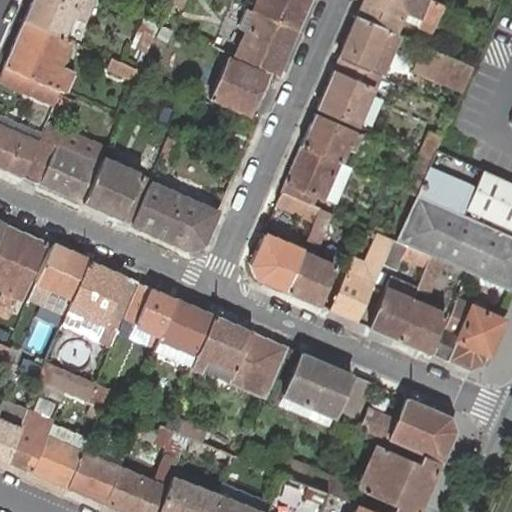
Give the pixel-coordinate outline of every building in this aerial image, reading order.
[(31,0),(23,19),(60,35),(69,16),(72,18),(83,22),(92,0),(31,0)] [(295,30),(308,0),(255,0),(252,8),(252,10),(295,30)] [(430,31),(441,5),(429,0),(362,0),(355,16),(382,28),(392,32),(398,18),(418,26),(430,31)] [(276,74),(295,30),(252,10),(245,7),(237,27),(246,30),(234,57),(276,74)] [(355,16),(337,58),(364,70),(376,75),(383,57),(372,52),(382,28),(355,16)] [(46,85),(49,85),(60,59),(66,46),(69,39),(60,35),(23,19),(2,66),(36,80),(46,85)] [(147,50),(157,24),(147,20),(136,46),(147,50)] [(166,41),(170,29),(160,24),(155,36),(166,41)] [(435,72),(462,84),(470,67),(423,46),(413,70),(432,78),(435,72)] [(222,69),(228,57),(218,53),(212,66),(222,69)] [(211,94),(210,97),(248,114),(256,97),(265,78),(266,74),(228,57),(222,69),(211,94)] [(135,77),(138,70),(111,58),(108,64),(135,77)] [(332,70),(315,109),(353,125),(370,86),(376,75),(364,70),(337,58),(332,70)] [(2,66),(0,70),(0,82),(30,95),(40,100),(46,85),(36,80),(2,66)] [(362,128),(383,78),(376,75),(370,86),(353,125),(362,128)] [(337,161),(350,167),(358,150),(364,135),(358,132),(313,113),(299,145),(337,161)] [(0,115),(0,127),(4,129),(9,119),(0,115)] [(0,167),(22,177),(36,143),(39,137),(41,132),(9,119),(4,129),(0,127),(0,167)] [(62,127),(57,138),(55,145),(39,137),(36,143),(22,177),(37,184),(80,203),(101,156),(103,151),(106,146),(62,127)] [(430,158),(434,148),(440,136),(428,131),(419,153),(430,158)] [(279,191),(309,204),(313,194),(321,198),(324,192),(326,185),(337,161),(299,145),(279,191)] [(149,181),(150,178),(139,173),(101,156),(80,203),(120,219),(130,224),(149,181)] [(319,208),(331,214),(350,167),(337,161),(326,185),(324,192),(321,198),(313,194),(309,204),(319,208)] [(511,229),(511,184),(484,172),(467,209),(511,229)] [(202,244),(217,210),(175,192),(149,181),(130,224),(188,249),(202,244)] [(274,204),(313,222),(319,208),(309,204),(279,191),(274,204)] [(411,200),(394,240),(405,245),(428,255),(441,261),(466,272),(511,291),(511,236),(414,193),(414,195),(411,200)] [(317,246),(331,214),(319,208),(313,222),(305,240),(317,246)] [(46,242),(4,223),(0,231),(0,279),(5,281),(0,293),(0,303),(12,309),(25,276),(30,278),(46,242)] [(390,240),(367,229),(362,241),(385,251),(390,240)] [(284,291),(300,252),(301,250),(261,233),(248,263),(254,278),(284,291)] [(390,240),(385,251),(380,264),(394,270),(398,262),(399,260),(400,258),(423,267),(428,255),(405,245),(394,240),(393,241),(390,240)] [(87,260),(50,243),(34,280),(71,296),(87,260)] [(284,291),(317,305),(333,267),(300,252),(284,291)] [(428,255),(423,267),(414,290),(426,295),(441,261),(428,255)] [(124,275),(87,260),(71,296),(66,307),(103,323),(108,312),(121,318),(138,281),(124,275)] [(327,310),(355,322),(370,283),(374,274),(349,262),(344,272),(327,310)] [(404,296),(407,287),(388,279),(384,287),(404,296)] [(71,296),(34,280),(27,297),(63,314),(66,307),(71,296)] [(150,286),(138,281),(121,318),(133,323),(152,331),(149,339),(154,342),(157,336),(158,334),(175,297),(150,286)] [(384,287),(367,327),(394,339),(410,300),(411,299),(414,290),(407,287),(404,296),(384,287)] [(213,314),(175,297),(158,334),(157,336),(170,342),(164,355),(177,361),(183,347),(187,350),(182,363),(189,366),(195,353),(213,314)] [(498,331),(502,320),(469,306),(454,299),(431,355),(446,361),(468,372),(483,365),(487,354),(498,331)] [(394,339),(427,354),(444,314),(410,300),(394,339)] [(103,323),(66,307),(63,314),(59,323),(96,339),(103,323)] [(251,330),(213,314),(195,353),(189,366),(197,370),(228,383),(264,398),(287,346),(251,330)] [(133,323),(121,318),(118,326),(149,339),(152,331),(133,323)] [(44,354),(52,323),(37,319),(29,350),(44,354)] [(170,342),(157,336),(154,342),(151,350),(164,355),(170,342)] [(11,347),(6,345),(0,342),(0,365),(11,370),(14,362),(6,359),(11,347)] [(177,361),(182,363),(187,350),(183,347),(177,361)] [(351,374),(300,351),(282,393),(333,415),(351,374)] [(36,366),(39,359),(34,357),(31,363),(36,366)] [(52,369),(41,364),(35,380),(38,381),(62,391),(85,401),(91,388),(92,385),(75,378),(74,380),(51,371),(52,369)] [(75,378),(52,369),(51,371),(74,380),(75,378)] [(371,382),(355,376),(339,413),(342,413),(339,419),(347,423),(349,417),(354,419),(371,382)] [(59,400),(62,391),(38,381),(34,389),(59,400)] [(110,397),(91,388),(85,401),(100,407),(104,409),(110,397)] [(328,425),(333,415),(282,393),(278,403),(328,425)] [(367,408),(359,428),(387,440),(419,453),(440,462),(453,431),(448,416),(405,397),(403,402),(396,420),(391,418),(367,408)] [(0,417),(18,425),(25,410),(0,399),(0,417)] [(4,461),(29,471),(45,434),(49,425),(50,421),(25,410),(18,425),(4,461)] [(206,429),(169,414),(164,427),(171,430),(185,436),(200,443),(206,429)] [(0,459),(4,461),(18,425),(0,417),(0,459)] [(127,428),(130,421),(124,419),(121,425),(127,428)] [(347,423),(339,419),(337,424),(345,427),(347,423)] [(45,434),(82,449),(86,441),(49,425),(45,434)] [(171,430),(164,427),(158,425),(155,432),(151,441),(164,446),(171,430)] [(226,465),(230,454),(200,443),(185,436),(171,430),(164,446),(162,452),(152,475),(151,480),(154,481),(141,511),(208,511),(215,494),(169,477),(176,458),(181,447),(226,465)] [(29,471),(67,487),(82,451),(82,449),(45,434),(29,471)] [(82,451),(118,466),(122,456),(86,441),(82,449),(82,451)] [(417,511),(440,462),(419,453),(415,462),(407,458),(381,447),(371,468),(361,490),(392,504),(387,511),(417,511)] [(67,487),(103,502),(118,466),(82,451),(67,487)] [(307,485),(313,471),(283,460),(278,474),(304,484),(307,485)] [(103,502),(126,511),(141,511),(154,481),(151,480),(152,475),(145,472),(143,477),(118,466),(103,502)] [(351,486),(313,471),(307,485),(324,491),(341,498),(346,500),(351,486)] [(324,491),(307,485),(304,484),(300,494),(320,502),(324,491)] [(376,511),(356,504),(352,511),(334,511),(341,498),(324,491),(320,502),(316,511),(376,511)] [(208,511),(257,511),(215,494),(208,511)]
